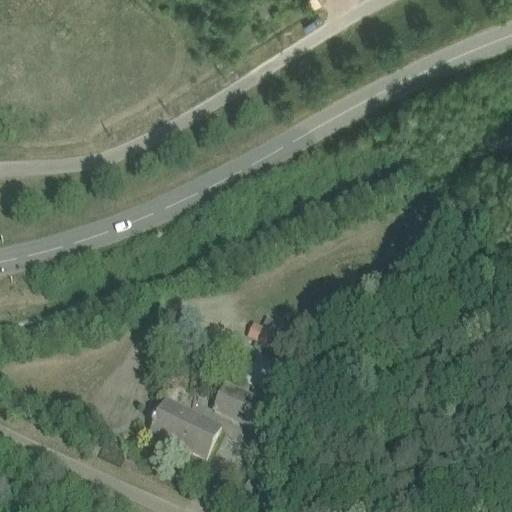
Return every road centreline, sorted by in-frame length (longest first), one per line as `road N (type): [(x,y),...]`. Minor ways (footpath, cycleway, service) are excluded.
road 1 (unclassified): [(0,260),(131,223),(511,35)]
road 2 (track): [(0,169),(111,162),(382,0)]
road 3 (unclassified): [(208,511),(0,410)]
